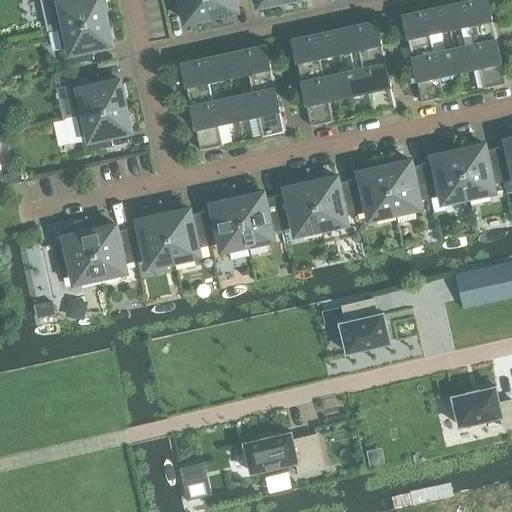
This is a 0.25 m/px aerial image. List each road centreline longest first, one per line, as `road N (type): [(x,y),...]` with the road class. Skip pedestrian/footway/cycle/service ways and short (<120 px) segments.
road 1 (residential): [(511,110),(169,184)]
road 2 (residential): [(409,0),(143,54)]
road 3 (residential): [(169,184),(32,212)]
road 4 (residential): [(169,184),(143,54)]
